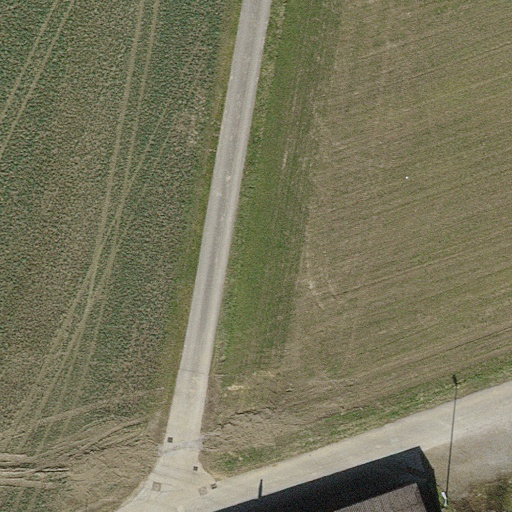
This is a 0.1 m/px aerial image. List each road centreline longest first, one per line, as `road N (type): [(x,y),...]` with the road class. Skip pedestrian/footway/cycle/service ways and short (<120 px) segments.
road 1 (unclassified): [(170,511),(256,0)]
road 2 (unclassified): [(511,393),(195,511)]
